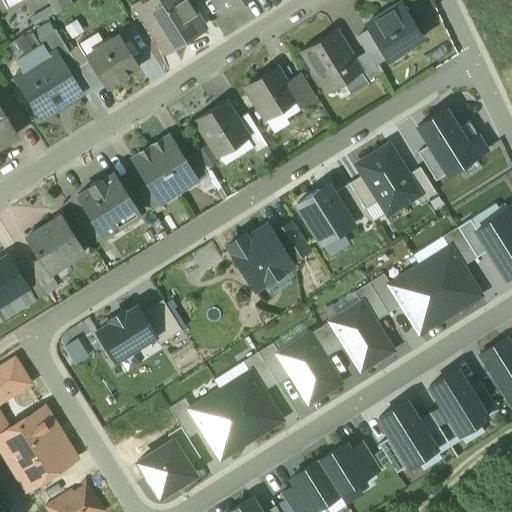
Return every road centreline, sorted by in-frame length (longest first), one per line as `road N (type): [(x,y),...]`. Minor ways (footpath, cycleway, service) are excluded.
road 1 (residential): [(477,56),(30,337),(140,511)]
road 2 (residential): [(178,511),(511,302)]
road 3 (residential): [(0,198),(316,0)]
